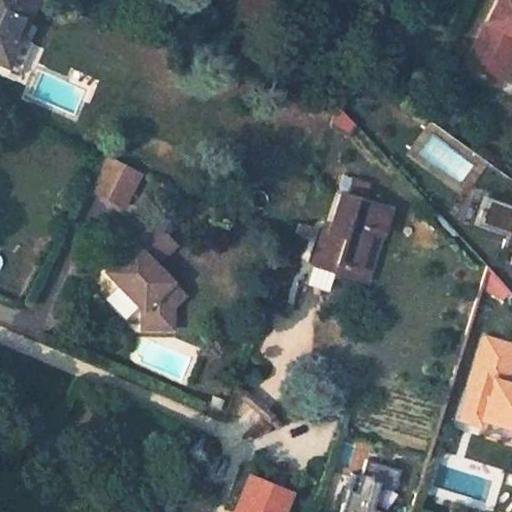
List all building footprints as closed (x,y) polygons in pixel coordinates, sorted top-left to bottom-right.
[(0,0),(0,67),(3,69),(15,42),(10,39),(16,24),(22,26),(34,0),(32,0),(0,0)] [(511,0),(497,0),(462,68),(493,85),(493,84),(511,49),(511,0)] [(338,108),(327,120),(344,134),(353,123),(338,108)] [(123,210),(140,177),(107,160),(90,193),(123,210)] [(389,210),(340,195),(327,234),(322,232),(311,266),(332,273),(336,262),(355,268),(368,231),(380,236),(389,210)] [(508,266),(511,267),(511,208),(487,199),(482,212),(479,211),(476,217),(479,218),(476,226),(504,237),(498,251),(511,256),(508,266)] [(107,274),(142,311),(142,332),(173,332),(172,311),(184,300),(154,268),(175,249),(155,227),(107,274)] [(365,284),(380,236),(368,231),(355,268),(336,262),(332,273),(365,284)] [(490,274),(484,267),(478,287),(499,299),(506,293),(490,274)] [(511,338),(484,329),(457,412),(480,419),(483,412),(511,421),(511,379),(503,377),(511,347),(511,338)] [(340,511),(382,511),(393,467),(353,457),(340,511)] [(277,511),(285,491),(245,475),(233,508),(241,511),(240,511),(277,511)]
